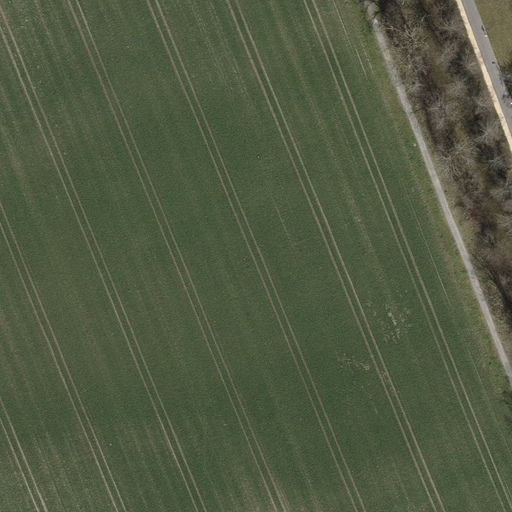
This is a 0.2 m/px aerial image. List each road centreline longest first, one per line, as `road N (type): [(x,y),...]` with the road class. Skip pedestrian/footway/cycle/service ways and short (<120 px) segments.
road 1 (track): [(511,374),(368,0)]
road 2 (track): [(511,115),(467,0)]
